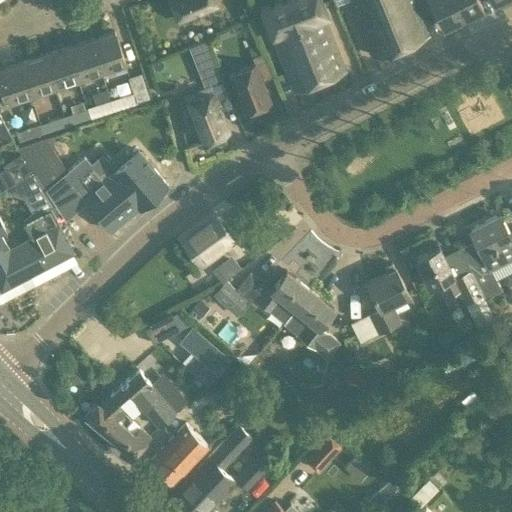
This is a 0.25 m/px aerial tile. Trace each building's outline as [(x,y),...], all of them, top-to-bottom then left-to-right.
[(213,0),(169,0),(178,21),(216,5),(213,0)] [(293,88),(345,68),(324,15),(328,14),(322,0),(278,0),(259,7),(270,35),(272,34),(293,88)] [(350,0),(374,55),(427,33),(413,0),(350,0)] [(462,18),(453,0),(428,0),(442,27),(462,18)] [(453,0),(462,18),(482,8),(478,0),(453,0)] [(89,39),(100,70),(124,62),(113,31),(89,39)] [(65,47),(76,78),(100,70),(89,39),(65,47)] [(42,55),(52,87),(76,78),(65,47),(42,55)] [(261,80),(271,76),(262,53),(252,57),(254,64),(229,74),(243,112),(269,102),(261,80)] [(18,63),(29,95),(52,87),(42,55),(18,63)] [(29,95),(18,63),(0,69),(0,88),(5,103),(29,95)] [(219,109),(230,105),(215,66),(204,71),(213,93),(186,104),(201,140),(227,130),(219,109)] [(110,100),(113,109),(149,98),(140,72),(128,76),(133,92),(110,100)] [(86,107),(89,117),(113,109),(110,100),(86,107)] [(62,115),(66,125),(89,117),(86,107),(62,115)] [(39,123),(42,133),(66,125),(62,115),(39,123)] [(42,133),(39,123),(15,131),(19,141),(42,133)] [(21,153),(35,173),(45,187),(56,204),(65,217),(86,199),(110,229),(137,207),(138,208),(166,185),(138,150),(115,169),(102,153),(90,164),(83,156),(67,169),(45,137),(17,146),(21,153)] [(35,173),(21,153),(3,164),(5,168),(0,170),(0,187),(2,190),(18,182),(35,173)] [(45,187),(35,173),(18,182),(35,215),(48,208),(56,204),(45,187)] [(48,208),(35,215),(23,221),(31,237),(0,253),(0,289),(72,252),(57,224),(58,224),(48,208)] [(253,253),(294,227),(284,211),(243,237),(253,253)] [(202,263),(234,239),(213,212),(181,236),(202,263)] [(469,266),(483,293),(487,301),(502,293),(490,269),(511,256),(511,246),(496,216),(469,230),(481,252),(465,260),(469,266)] [(463,304),(483,293),(469,266),(453,274),(439,246),(415,258),(429,286),(439,281),(447,296),(456,291),(463,304)] [(227,252),(207,267),(217,280),(237,266),(227,252)] [(367,295),(371,293),(379,308),(369,313),(378,333),(400,322),(390,303),(407,294),(394,268),(391,263),(384,267),(386,272),(366,282),(366,284),(363,285),(367,295)] [(286,320),(312,289),(288,269),(273,288),(251,271),(236,290),(224,280),(212,294),(237,315),(249,300),(254,294),(286,320)] [(312,289),(286,320),(285,322),(329,357),(341,342),(321,326),(336,308),(312,289)] [(179,329),(171,314),(144,328),(152,343),(179,329)] [(180,341),(193,352),(203,360),(193,371),(207,382),(228,358),(192,327),(180,341)] [(139,368),(110,394),(130,415),(141,405),(159,425),(176,411),(139,368)] [(130,415),(110,394),(101,402),(97,399),(84,414),(133,454),(144,440),(147,442),(152,436),(139,425),(134,430),(126,424),(132,417),(130,415)] [(172,481),(209,443),(186,421),(149,460),(172,481)] [(0,447),(3,449),(8,436),(0,433),(0,447)] [(341,446),(328,434),(306,457),(319,469),(341,446)] [(258,453),(234,478),(245,488),(268,463),(258,453)] [(188,511),(202,511),(234,478),(209,455),(171,496),(188,511)] [(418,502),(435,487),(426,476),(409,492),(418,502)] [(299,511),(289,502),(283,508),(274,499),(261,511),(299,511)]
